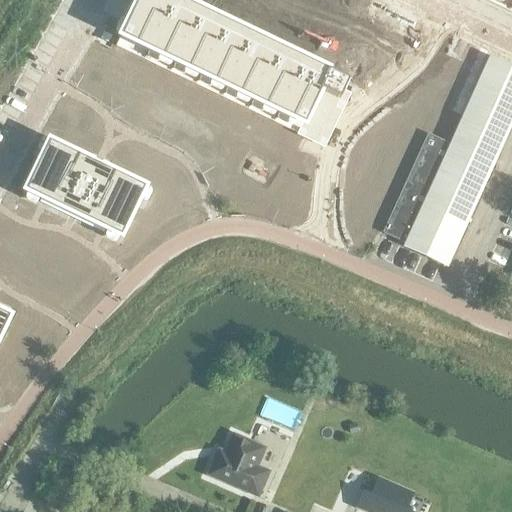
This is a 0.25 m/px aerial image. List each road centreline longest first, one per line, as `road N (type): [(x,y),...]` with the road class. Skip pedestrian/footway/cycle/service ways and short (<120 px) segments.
road 1 (unclassified): [(0,445),(53,364),(137,271),(218,224),(254,225),(511,332)]
road 2 (residential): [(0,169),(97,0)]
